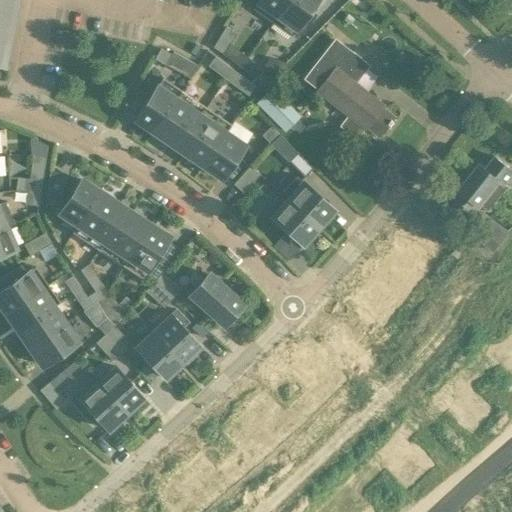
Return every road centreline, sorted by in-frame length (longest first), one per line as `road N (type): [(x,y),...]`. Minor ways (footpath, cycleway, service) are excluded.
road 1 (residential): [(0,111),(96,148),(207,222),(295,309)]
road 2 (residential): [(295,309),(490,68)]
road 3 (residential): [(80,511),(295,309)]
